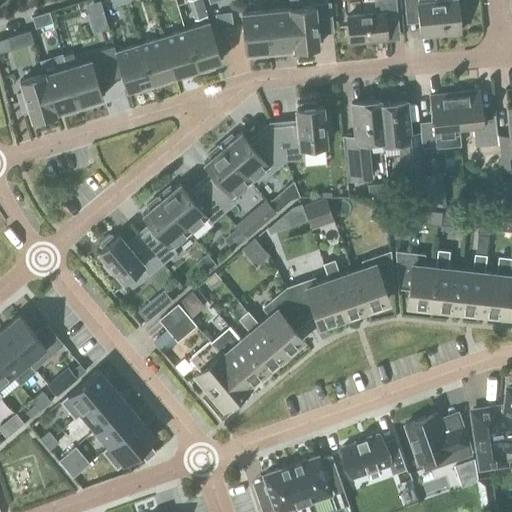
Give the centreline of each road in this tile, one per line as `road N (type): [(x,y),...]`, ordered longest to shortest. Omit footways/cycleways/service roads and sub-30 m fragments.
road 1 (residential): [(511,354),(488,354),(202,459)]
road 2 (residential): [(237,87),(473,58),(489,51),(498,31)]
road 3 (residential): [(202,459),(42,253)]
road 4 (residential): [(237,87),(42,253)]
road 5 (residential): [(0,159),(237,87)]
road 6 (residential): [(202,459),(54,511)]
